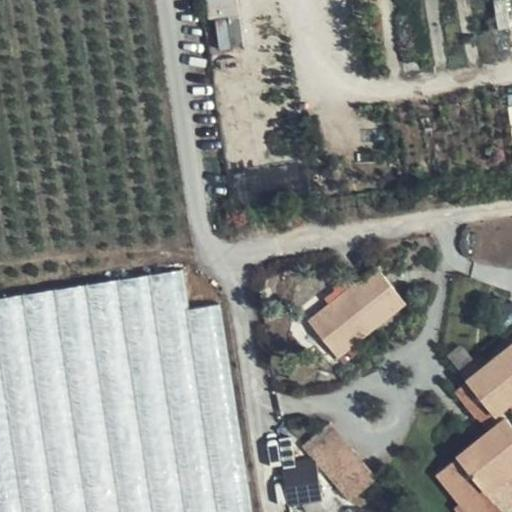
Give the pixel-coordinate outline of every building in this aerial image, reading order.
[(245,43),(241,0),(210,0),(215,46),(245,43)] [(196,264),(0,293),(0,500),(1,511),(260,511),(232,319),(205,323),(196,264)] [(342,295),(310,321),(339,356),(407,303),(378,266),(354,286),(347,278),(336,286),(342,295)] [(511,346),(483,369),(469,381),(470,383),(459,392),(478,417),(490,408),(496,415),(510,404),(511,402),(511,346)] [(463,374),(469,381),(483,369),(477,362),(463,374)] [(470,383),(469,381),(457,390),(459,392),(470,383)] [(490,408),(478,417),(484,424),(492,418),(496,415),(490,408)] [(468,511),(485,511),(496,503),(486,492),(511,470),(511,422),(509,418),(498,426),(491,432),(438,474),(461,502),(468,511)] [(498,426),(492,418),(484,424),(491,432),(498,426)] [(352,500),(379,477),(332,422),(304,445),(352,500)] [(316,465),(285,470),(290,502),(321,498),(316,465)] [(503,511),(496,503),(485,511),(468,511),(461,502),(456,507),(459,511),(503,511)]
